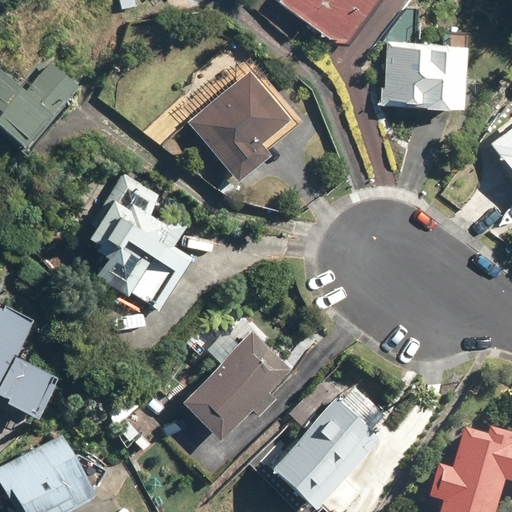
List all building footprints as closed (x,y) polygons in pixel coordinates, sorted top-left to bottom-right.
[(275,0),(274,2),(325,41),(346,42),(378,0),(275,0)] [(465,44),(386,38),(381,103),(460,109),(465,44)] [(247,69),(244,71),(234,60),(148,131),(161,147),(189,124),(234,179),(270,149),(269,146),(295,125),(247,69)] [(58,105),(74,83),(43,61),(26,85),(0,66),(0,133),(31,155),(64,109),(58,105)] [(511,125),(484,147),(511,181),(511,125)] [(160,189),(124,169),(86,235),(96,241),(94,246),(104,252),(92,273),(125,292),(127,289),(161,309),(192,255),(177,247),(188,228),(162,213),(159,218),(147,211),(160,189)] [(32,313),(0,298),(0,394),(35,411),(53,374),(12,355),(32,313)] [(273,396),(267,389),(289,368),(251,328),(179,397),(217,437),(247,408),(253,414),(273,396)] [(311,506),(376,439),(367,430),(385,412),(354,382),(344,392),(325,373),(285,414),(304,432),(270,467),(311,506)] [(56,511),(94,492),(59,429),(0,461),(0,486),(14,511),(56,511)] [(511,435),(488,429),(486,436),(461,429),(449,470),(436,466),(426,501),(439,505),(437,511),(495,511),(504,484),(511,486),(511,435)] [(260,511),(294,511),(285,497),(260,511)]
